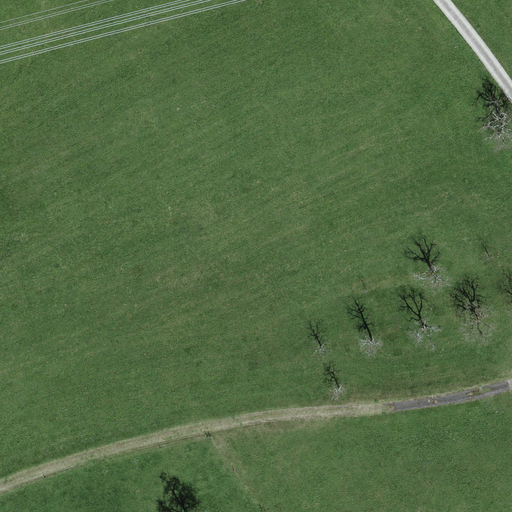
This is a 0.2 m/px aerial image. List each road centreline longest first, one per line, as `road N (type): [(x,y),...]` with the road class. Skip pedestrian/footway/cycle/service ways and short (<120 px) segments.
road 1 (track): [(511,388),(215,430),(0,491)]
road 2 (track): [(433,0),(511,104)]
